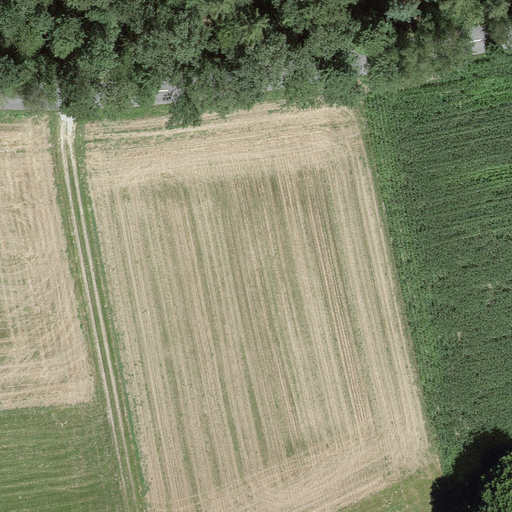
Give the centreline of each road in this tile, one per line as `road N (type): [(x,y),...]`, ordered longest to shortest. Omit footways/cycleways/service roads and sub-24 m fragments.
road 1 (tertiary): [(0,95),(63,100),(297,74),(511,33)]
road 2 (track): [(132,511),(63,153),(63,100)]
